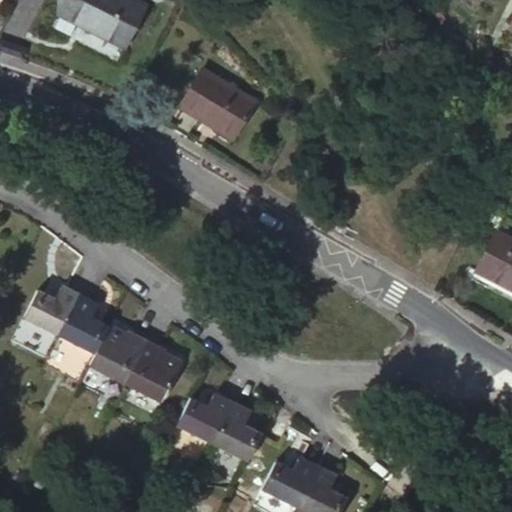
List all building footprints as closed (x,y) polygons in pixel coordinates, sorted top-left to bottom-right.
[(62,0),(56,12),(126,48),(147,6),(134,0),(62,0)] [(200,71),(179,107),(204,122),(205,120),(234,137),(254,103),(200,71)] [(511,240),(495,231),(475,270),(511,289),(511,240)] [(76,297),(58,287),(52,299),(35,291),(21,317),(57,335),(76,297)] [(106,326),(89,318),(95,306),(76,297),(57,335),(93,353),(106,326)] [(145,340),(126,331),(124,335),(106,326),(93,353),(87,364),(123,382),(145,340)] [(178,362),(161,354),(163,349),(145,340),(123,382),(159,400),(178,362)] [(231,403),(213,393),(207,405),(190,397),(176,423),(212,441),(231,403)] [(261,433),(244,424),(250,412),(231,403),(212,441),(247,459),(261,433)] [(296,505),(316,467),(298,458),(292,470),(274,461),(260,487),(296,505)] [(328,488),(334,476),(316,467),(296,505),(308,511),(337,511),(345,497),(328,488)] [(416,511),(417,511),(401,503),(396,511),(416,511)]
